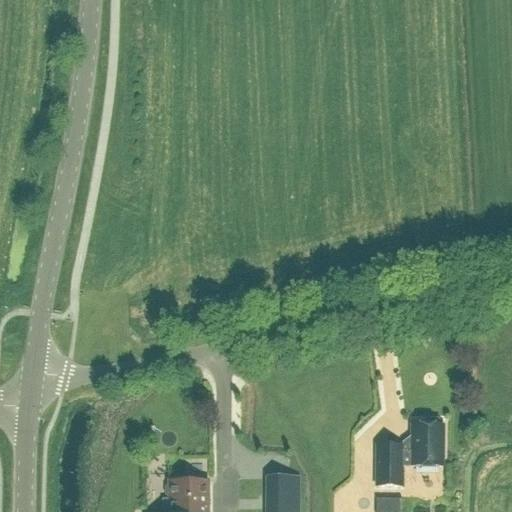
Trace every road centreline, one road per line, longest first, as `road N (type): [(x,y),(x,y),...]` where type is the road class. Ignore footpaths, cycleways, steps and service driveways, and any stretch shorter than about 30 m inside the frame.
road 1 (unclassified): [(30,390),(511,278)]
road 2 (tertiary): [(30,390),(90,0)]
road 3 (tertiary): [(25,511),(30,390)]
